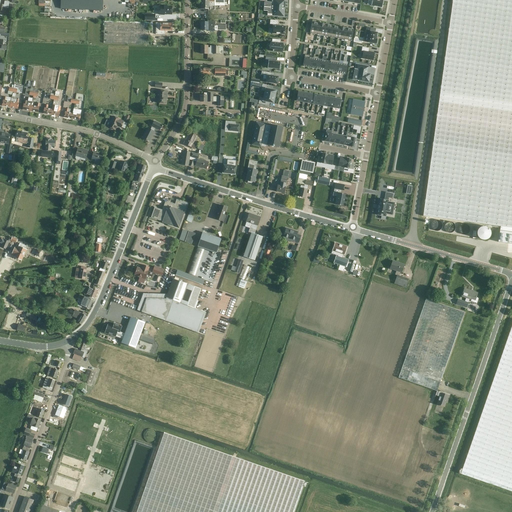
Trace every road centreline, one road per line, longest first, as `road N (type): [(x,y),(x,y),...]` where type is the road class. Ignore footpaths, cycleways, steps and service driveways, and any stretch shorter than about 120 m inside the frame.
road 1 (unclassified): [(431,511),(511,277)]
road 2 (tertiary): [(352,228),(156,171)]
road 3 (tertiary): [(65,342),(95,309),(156,171)]
road 4 (unclassified): [(11,511),(68,355),(65,342)]
road 5 (tertiary): [(511,273),(352,228)]
road 6 (tertiary): [(160,154),(186,99),(187,0)]
road 7 (residential): [(150,159),(96,134),(0,114)]
road 8 (residential): [(352,228),(377,93)]
